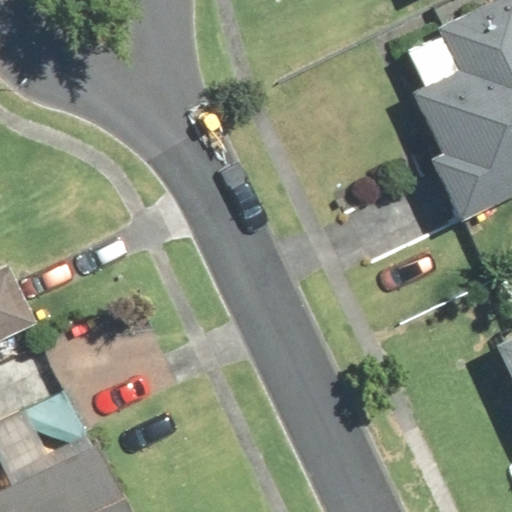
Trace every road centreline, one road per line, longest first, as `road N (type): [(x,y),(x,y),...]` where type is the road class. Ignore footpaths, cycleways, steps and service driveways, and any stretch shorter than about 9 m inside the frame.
road 1 (residential): [(357,511),(125,70)]
road 2 (residential): [(125,70),(80,73),(34,50),(0,7)]
